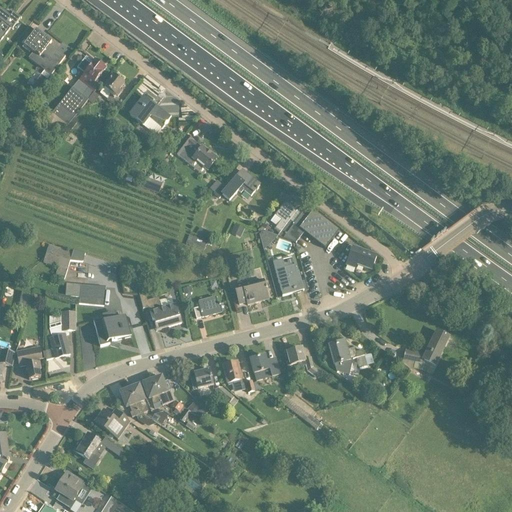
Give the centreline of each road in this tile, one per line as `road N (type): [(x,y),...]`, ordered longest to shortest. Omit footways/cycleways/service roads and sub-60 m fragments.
road 1 (motorway): [(123,0),(511,286)]
road 2 (residential): [(61,0),(389,258),(400,277)]
road 3 (motorway): [(511,256),(163,0)]
road 4 (residential): [(65,418),(103,378),(340,309),(400,277)]
road 5 (track): [(511,339),(413,268)]
